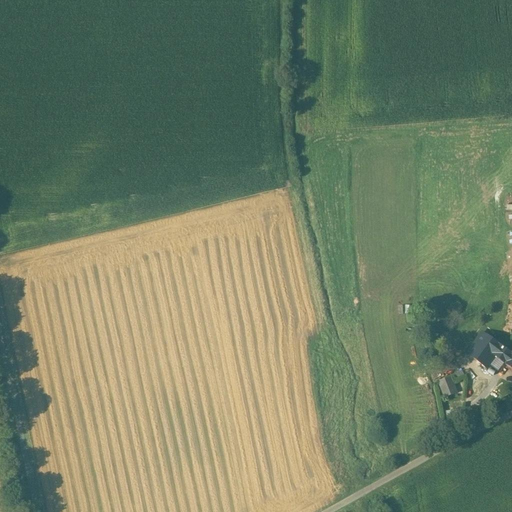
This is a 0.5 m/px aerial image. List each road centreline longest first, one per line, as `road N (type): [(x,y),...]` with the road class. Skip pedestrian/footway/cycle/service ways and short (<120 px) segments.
road 1 (unclassified): [(327,511),(511,414)]
road 2 (unclassified): [(0,326),(38,511)]
